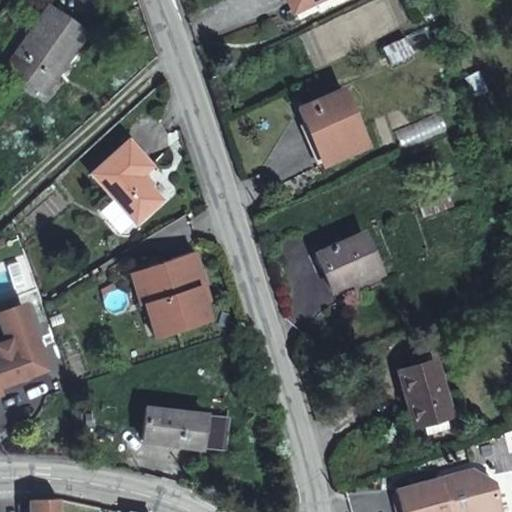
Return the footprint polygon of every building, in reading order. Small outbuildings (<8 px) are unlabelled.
[(282,0),(288,12),(315,0),(282,0)] [(49,13),(8,70),(43,96),(85,38),(49,13)] [(379,52),(386,66),(406,57),(400,42),(379,52)] [(478,71),(463,76),(471,97),(485,91),(478,71)] [(338,92),(296,111),(321,166),(363,147),(338,92)] [(127,143),(90,176),(135,226),(160,204),(147,188),(143,188),(137,181),(150,170),(127,143)] [(431,206),(446,199),(437,179),(421,186),(431,206)] [(380,275),(362,235),(315,255),(331,291),(351,282),(353,286),(380,275)] [(193,258),(146,274),(157,306),(145,310),(157,345),(209,327),(203,309),(209,307),(193,258)] [(157,306),(146,274),(134,278),(145,310),(157,306)] [(0,397),(0,390),(47,374),(23,310),(0,319),(10,347),(0,350),(0,356),(1,359),(0,359),(0,397)] [(413,427),(448,417),(432,361),(397,371),(413,427)] [(205,416),(146,410),(144,439),(200,446),(204,428),(205,416)] [(481,511),(500,506),(493,482),(474,471),(457,476),(459,481),(445,484),(444,480),(399,493),(404,511),(481,511)] [(457,476),(444,480),(445,484),(459,481),(457,476)] [(61,511),(61,500),(33,500),(29,501),(29,511),(61,511)]
